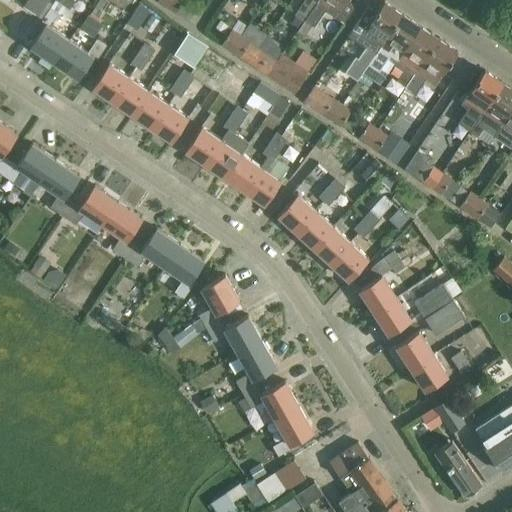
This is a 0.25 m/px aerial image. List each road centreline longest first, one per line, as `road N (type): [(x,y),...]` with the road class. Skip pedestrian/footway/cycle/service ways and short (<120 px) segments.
road 1 (residential): [(434,511),(288,281),(255,248),(0,72)]
road 2 (residential): [(511,67),(412,0)]
